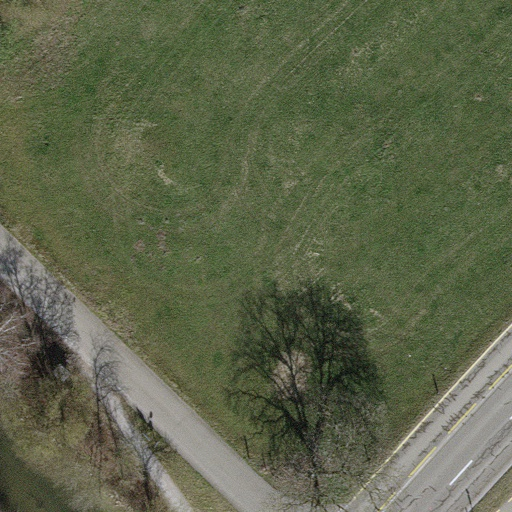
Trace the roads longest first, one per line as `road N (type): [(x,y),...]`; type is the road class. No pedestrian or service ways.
road 1 (track): [(108,357),(272,511)]
road 2 (track): [(108,357),(112,388),(187,511)]
road 3 (track): [(0,254),(108,357)]
road 4 (secondary): [(511,412),(418,511)]
